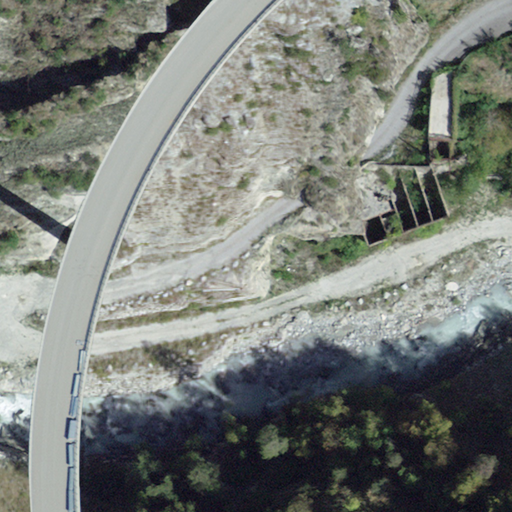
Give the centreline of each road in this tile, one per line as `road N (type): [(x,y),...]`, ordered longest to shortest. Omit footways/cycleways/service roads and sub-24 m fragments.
road 1 (track): [(0,295),(143,284),(217,257),(357,161),(391,125),(423,63),(462,25),(511,5)]
road 2 (secondary): [(246,0),(158,109),(87,257),(57,392),(54,511)]
road 3 (track): [(511,225),(437,243),(254,310),(146,334),(25,345),(0,340)]
